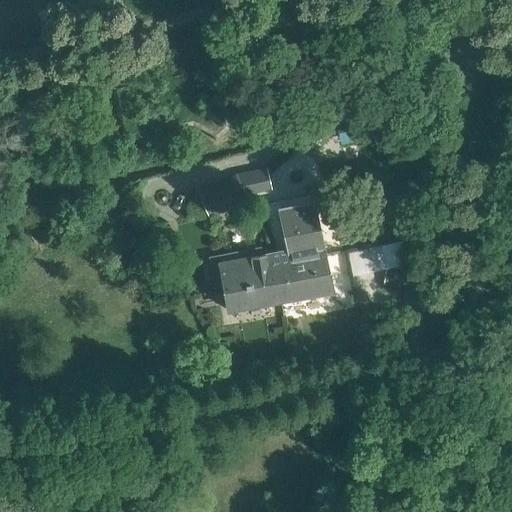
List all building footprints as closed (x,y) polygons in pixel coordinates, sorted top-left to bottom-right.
[(112,91),(112,92),(120,129),(120,130),(120,131),(121,132),(122,133),(123,134),(124,134),(125,135),(126,136),(127,136),(130,136),(131,136),(201,122),(215,139),(226,131),(228,129),(229,127),(229,125),(230,123),(230,121),(230,120),(219,70),(219,69),(219,68),(217,66),(216,66),(215,65),(214,64),(213,64),(212,64),(211,64),(209,64),(119,82),(117,82),(116,83),(115,84),(112,89),(112,90),(112,91)] [(80,106),(60,110),(64,125),(78,122),(79,121),(82,121),(84,120),(80,106)] [(237,173),(199,187),(209,213),(248,199),(246,192),(271,188),(267,168),(237,173)] [(292,261),(323,255),(313,202),(280,208),(288,249),(290,248),(292,261)] [(288,249),(270,252),(281,299),(330,289),(323,255),(292,261),(290,248),(288,249)] [(281,299),(270,252),(251,256),(249,249),(210,257),(213,276),(222,274),(229,309),(281,299)] [(398,285),(400,268),(388,266),(385,283),(398,285)]
